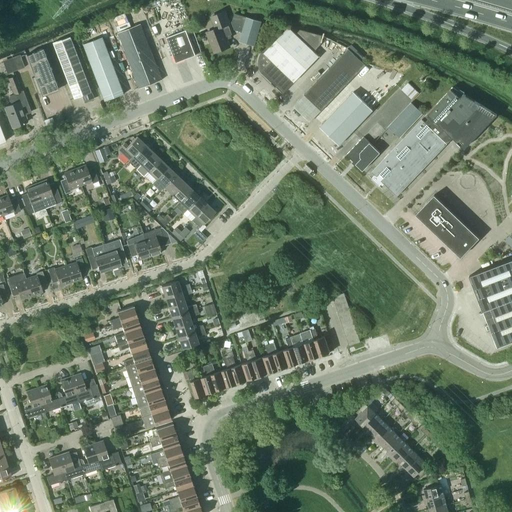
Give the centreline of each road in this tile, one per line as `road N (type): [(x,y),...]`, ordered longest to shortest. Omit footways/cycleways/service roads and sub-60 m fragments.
road 1 (residential): [(0,326),(197,258),(303,149)]
road 2 (residential): [(0,164),(219,81),(235,84),(303,149)]
road 3 (unclassified): [(435,348),(445,286),(303,149)]
road 4 (tertiary): [(208,434),(224,415),(435,348)]
road 5 (residential): [(208,434),(178,380),(165,372),(140,295)]
road 6 (trunk): [(393,0),(511,50)]
